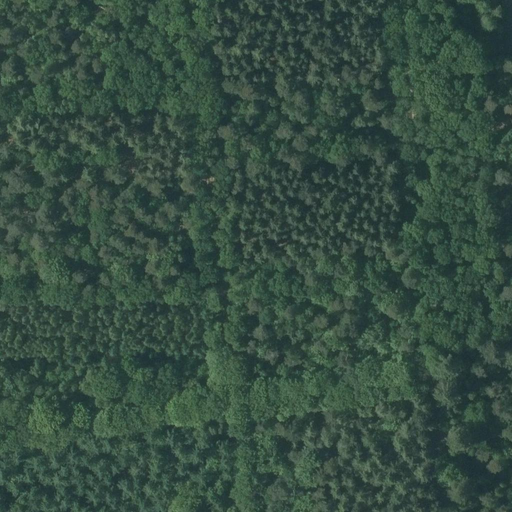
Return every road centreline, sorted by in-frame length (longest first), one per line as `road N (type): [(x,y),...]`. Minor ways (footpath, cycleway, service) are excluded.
road 1 (track): [(231,401),(191,0)]
road 2 (track): [(231,401),(511,343)]
road 3 (track): [(0,448),(231,401)]
road 4 (track): [(438,358),(450,511)]
